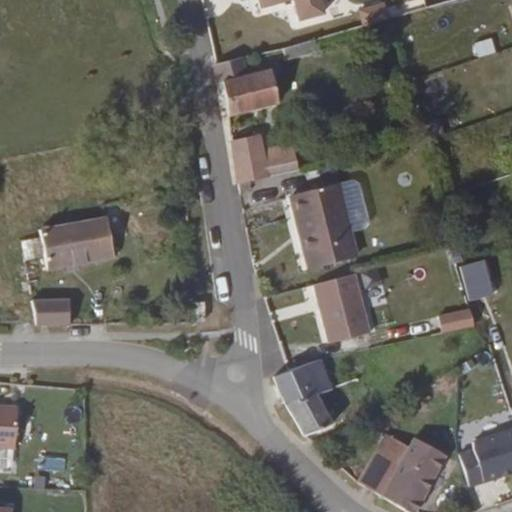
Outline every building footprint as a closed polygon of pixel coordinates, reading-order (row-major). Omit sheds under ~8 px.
[(246,0),(251,19),(284,11),(288,30),(332,20),(327,0),(246,0)] [(316,50),(314,42),(283,51),(286,59),(316,50)] [(240,57),(214,63),(218,82),(215,83),(217,88),(219,87),(222,98),(219,99),(220,105),(224,105),(225,117),(277,105),(270,78),(280,75),(279,68),(245,76),(240,57)] [(441,150),(465,141),(460,128),(436,137),(441,150)] [(256,136),(232,142),(238,183),(248,182),(297,170),(290,143),(260,151),(256,136)] [(472,144),(438,158),(444,172),(478,159),(472,144)] [(250,198),(248,182),(238,183),(240,201),(250,198)] [(354,256),(335,184),(290,195),(309,269),(354,256)] [(112,257),(104,219),(38,232),(45,269),(112,257)] [(27,261),(40,258),(36,238),(23,240),(27,261)] [(461,300),(489,293),(480,258),(453,265),(461,300)] [(35,270),(24,272),(33,326),(69,325),(68,300),(41,301),(35,270)] [(350,271),(306,284),(324,345),(368,332),(350,271)] [(435,334),(469,326),(465,307),(431,315),(435,334)] [(189,309),(189,320),(197,320),(197,309),(189,309)] [(320,359),(288,371),(274,378),(304,436),(338,422),(319,397),(334,388),(320,359)] [(0,450),(12,451),(12,408),(0,407),(0,450)] [(358,482),(407,511),(414,511),(445,458),(414,440),(409,448),(386,436),(358,482)] [(459,442),(461,463),(475,460),(473,436),(459,442)] [(42,456),(41,470),(66,471),(66,457),(42,456)]
